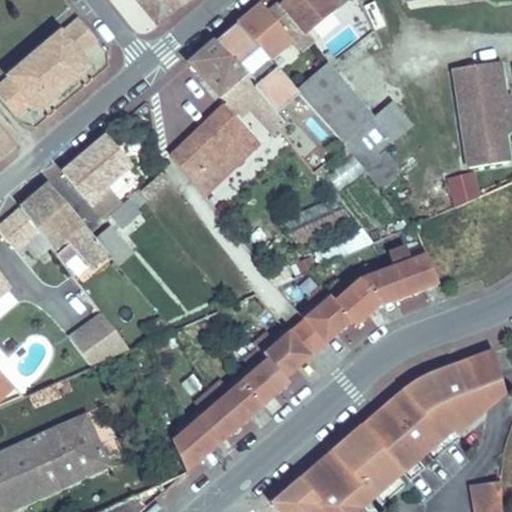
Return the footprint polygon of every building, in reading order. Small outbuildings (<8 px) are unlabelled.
[(129,0),(119,0),(125,5),(119,11),(144,34),(154,23),(129,0)] [(134,0),(144,13),(159,0),(134,0)] [(309,37),(304,30),(281,2),(283,0),(278,0),(267,9),(297,47),(309,37)] [(341,0),(283,0),(281,2),(304,30),(341,0)] [(80,16),(0,81),(0,101),(10,113),(26,100),(32,107),(85,65),(76,56),(98,38),(80,16)] [(262,107),(272,119),(286,108),(266,84),(275,76),(232,28),(210,46),(241,82),(262,107)] [(210,46),(186,68),(218,104),(241,82),(210,46)] [(494,132),(487,94),(493,93),(486,59),(440,68),(459,165),(499,157),(494,132)] [(296,89),(385,189),(398,176),(380,157),(408,131),(386,106),(372,118),(323,64),(296,89)] [(226,114),(222,117),(234,132),(262,107),(241,82),(218,104),(226,114)] [(504,124),(498,92),(493,93),(487,94),(494,132),(504,124)] [(222,117),(173,169),(208,212),(264,155),(250,139),(245,144),(234,132),(222,117)] [(103,186),(128,165),(101,135),(60,172),(61,173),(85,202),(103,186)] [(0,162),(9,155),(0,145),(0,162)] [(323,177),(334,191),(358,172),(348,158),(323,177)] [(454,202),(479,190),(470,170),(444,182),(454,202)] [(156,181),(140,197),(148,205),(164,189),(156,181)] [(104,254),(94,242),(46,185),(15,212),(38,241),(53,257),(67,246),(74,254),(86,268),(104,254)] [(99,219),(118,203),(103,186),(85,202),(99,219)] [(286,233),(311,257),(349,217),(323,193),(286,233)] [(130,199),(108,213),(119,231),(142,217),(130,199)] [(38,241),(15,212),(0,225),(0,250),(2,253),(10,246),(21,257),(38,241)] [(105,231),(94,242),(104,254),(113,264),(131,248),(112,225),(105,231)] [(314,254),(320,266),(369,243),(363,231),(314,254)] [(59,265),(74,254),(67,246),(53,257),(59,265)] [(295,324),(301,329),(315,346),(327,335),(333,342),(346,330),(351,336),(365,323),(358,315),(381,295),(392,308),(418,297),(414,288),(426,283),(416,255),(403,261),(400,254),(383,261),(389,276),(370,283),(362,274),(339,294),(334,289),(320,301),(316,296),(303,308),(307,313),(295,324)] [(64,337),(98,310),(69,274),(36,300),(64,337)] [(0,301),(9,294),(0,283),(0,301)] [(426,283),(414,288),(418,297),(430,292),(426,283)] [(381,295),(358,315),(365,323),(375,314),(392,308),(381,295)] [(101,312),(66,336),(90,372),(125,347),(101,312)] [(301,329),(286,343),(301,359),(315,346),(301,329)] [(333,342),(327,335),(315,346),(321,353),(333,342)] [(176,441),(182,447),(172,456),(186,485),(202,470),(196,463),(219,442),(225,450),(250,427),(243,420),(267,398),(273,406),(286,394),(282,389),(295,377),(289,370),(301,359),(286,343),(281,337),(269,348),(264,343),(251,355),(256,360),(243,372),(247,377),(224,398),(219,393),(194,416),(199,421),(176,441)] [(504,394),(492,351),(462,362),(438,372),(442,382),(463,373),(475,402),(463,412),(472,422),(504,394)] [(289,370),(295,377),(307,366),(301,359),(289,370)] [(296,487),(302,494),(281,511),(358,511),(448,435),(452,439),(472,422),(463,412),(475,402),(463,373),(442,382),(438,372),(433,374),(428,376),(397,396),(296,487)] [(0,406),(16,393),(0,375),(0,406)] [(55,387),(50,377),(27,387),(31,398),(55,387)] [(267,398),(243,420),(250,427),(273,406),(267,398)] [(0,511),(8,511),(105,468),(83,420),(0,457),(0,511)] [(219,442),(196,463),(202,470),(225,450),(219,442)] [(500,493),(501,485),(469,483),(469,492),(470,511),(501,511),(501,507),(500,493)] [(281,511),(302,494),(296,487),(267,511),(281,511)] [(134,511),(125,501),(102,511),(134,511)]
